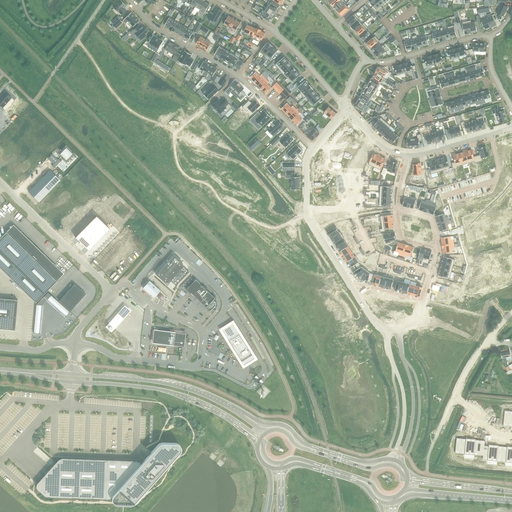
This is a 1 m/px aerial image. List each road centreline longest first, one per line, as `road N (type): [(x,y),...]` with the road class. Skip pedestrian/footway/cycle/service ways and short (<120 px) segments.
road 1 (secondary): [(242,415),(172,384),(71,373)]
road 2 (unclassified): [(204,334),(227,303),(176,249),(135,290)]
road 3 (secondary): [(71,382),(157,389),(232,422)]
road 4 (unclassified): [(0,182),(111,292)]
road 5 (residential): [(314,148),(306,214),(348,281)]
road 6 (residential): [(399,462),(413,395),(398,329)]
road 7 (residential): [(384,330),(404,400),(391,459)]
road 8 (residential): [(491,35),(385,62),(364,57)]
road 9 (residential): [(130,0),(160,31),(234,74)]
